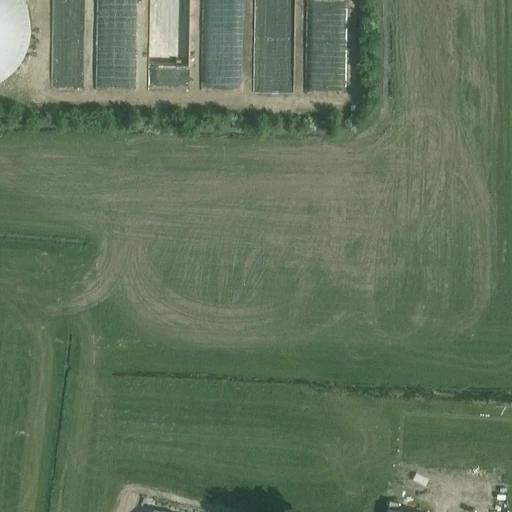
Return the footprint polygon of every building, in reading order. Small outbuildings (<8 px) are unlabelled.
[(0,0),(0,69),(14,56),(22,34),(22,10),(17,0),(0,0)] [(232,71),(232,59),(195,58),(195,71),(232,71)] [(281,72),(281,58),(246,59),(246,72),(281,72)] [(336,71),(336,58),(300,58),(300,71),(336,71)] [(154,83),(154,59),(80,59),(80,82),(154,83)] [(457,465),(430,466),(431,481),(458,480),(457,465)]
